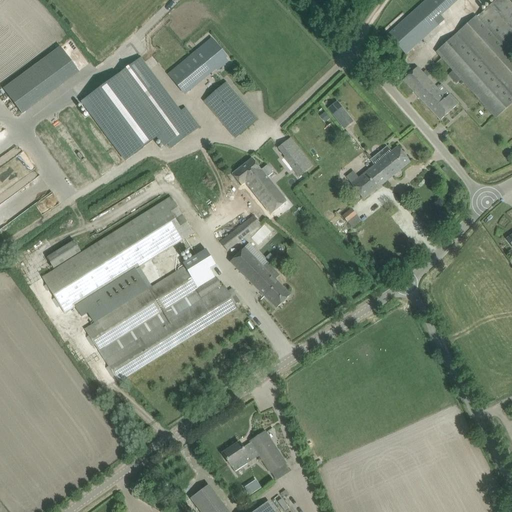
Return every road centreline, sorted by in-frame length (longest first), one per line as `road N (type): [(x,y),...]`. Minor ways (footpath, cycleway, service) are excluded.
road 1 (unclassified): [(71,511),(407,281)]
road 2 (unclassified): [(488,201),(304,0)]
road 3 (unclassified): [(511,474),(407,281)]
